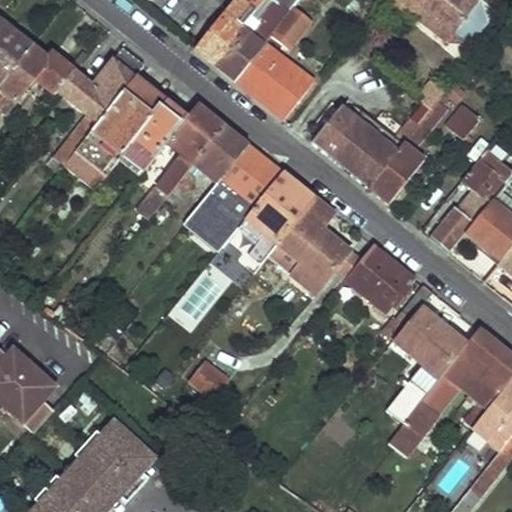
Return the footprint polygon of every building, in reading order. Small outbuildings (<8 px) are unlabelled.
[(235,0),(195,51),(213,66),(252,18),(255,15),(238,0),(235,0)] [(275,37),(293,51),(329,6),(322,0),(305,0),(292,16),(275,37)] [(354,0),(346,12),(366,28),(377,13),(360,0),(354,0)] [(390,0),(391,0),(414,20),(415,19),(420,22),(425,15),(454,38),(473,14),(466,8),(473,0),(390,0)] [(486,22),(481,4),(475,0),(473,0),(466,8),(473,14),(454,38),(425,15),(420,22),(448,45),(466,46),(486,22)] [(213,66),(236,84),(267,46),(275,37),(292,16),(278,4),(260,25),(252,18),(213,66)] [(0,89),(32,49),(0,25),(0,89)] [(236,84),(283,123),(316,85),(267,46),(236,84)] [(0,112),(7,117),(34,82),(55,98),(58,95),(75,75),(52,56),(48,61),(32,49),(0,89),(0,112)] [(55,160),(66,169),(135,81),(145,68),(121,52),(91,87),(75,75),(58,95),(87,121),(55,160)] [(66,169),(95,192),(121,161),(165,106),(135,81),(66,169)] [(313,144),(371,192),(406,147),(398,140),(351,101),(313,144)] [(406,147),(416,155),(450,113),(441,105),(435,113),(406,147)] [(121,161),(139,177),(170,142),(187,122),(165,106),(121,161)] [(142,209),(152,216),(156,213),(176,189),(226,128),(200,106),(187,122),(170,142),(185,154),(142,209)] [(398,140),(406,147),(435,113),(426,106),(398,140)] [(448,129),(466,143),(484,122),(466,108),(448,129)] [(176,189),(184,195),(204,171),(220,183),(250,146),(226,128),(176,189)] [(250,146),(220,183),(255,211),(285,175),(250,146)] [(371,192),(391,207),(427,164),(416,155),(406,147),(371,192)] [(511,179),(511,172),(489,153),(465,183),(476,192),(460,212),(475,225),(492,204),(511,179)] [(251,260),(260,269),(277,248),(316,200),(285,175),(255,211),(245,224),(267,240),(251,260)] [(237,218),(245,224),(255,211),(220,183),(209,196),(217,203),(237,218)] [(156,213),(165,219),(184,195),(176,189),(156,213)] [(186,225),(194,230),(217,203),(209,196),(186,225)] [(288,274),(314,295),(326,279),(348,255),(321,234),(337,216),(316,200),(277,248),(296,264),(288,274)] [(466,235),(501,262),(511,248),(511,221),(492,204),(475,225),(466,235)] [(431,240),(449,255),(466,235),(475,225),(460,212),(456,209),(431,240)] [(220,238),(228,245),(245,224),(237,218),(220,238)] [(345,282),(387,315),(417,281),(375,247),(360,264),(345,282)] [(498,265),(511,275),(511,248),(501,262),(498,265)] [(348,255),(326,279),(339,289),(345,282),(360,264),(348,255)] [(171,317),(190,332),(232,280),(213,265),(171,317)] [(395,321),(406,329),(420,311),(433,295),(424,287),(395,321)] [(399,440),(413,451),(460,388),(478,365),(488,373),(471,396),(483,405),(489,410),(510,380),(511,377),(511,359),(476,330),(463,345),(420,311),(406,329),(395,343),(391,347),(421,369),(440,382),(408,427),(399,440)] [(384,334),(395,343),(406,329),(395,321),(394,320),(384,334)] [(55,412),(44,402),(50,396),(44,392),(44,386),(31,374),(18,362),(12,363),(7,358),(0,351),(0,404),(34,435),(55,412)] [(13,351),(7,358),(12,363),(18,362),(26,362),(13,351)] [(204,361),(188,383),(213,402),(229,381),(204,361)] [(31,374),(35,370),(26,362),(18,362),(31,374)] [(460,388),(471,396),(488,373),(478,365),(460,388)] [(440,382),(421,369),(387,412),(408,427),(440,382)] [(35,370),(31,374),(44,386),(43,378),(35,370)] [(50,396),(56,389),(43,378),(44,386),(44,392),(50,396)] [(478,424),(473,431),(500,452),(511,435),(511,382),(510,380),(489,410),(478,424)] [(472,420),(478,424),(489,410),(483,405),(472,420)] [(140,452),(111,427),(101,438),(91,450),(80,462),(61,482),(50,494),(40,506),(34,511),(94,511),(89,508),(108,487),(121,498),(127,505),(149,480),(142,474),(130,463),(140,452)] [(91,450),(101,438),(97,434),(86,446),(91,450)] [(480,511),(511,469),(511,435),(500,452),(454,511),(480,511)] [(86,446),(75,457),(80,462),(91,450),(86,446)] [(142,474),(153,464),(140,452),(130,463),(142,474)] [(50,494),(61,482),(57,478),(46,490),(50,494)] [(108,487),(89,508),(94,511),(108,511),(121,498),(108,487)] [(46,490),(35,502),(40,506),(50,494),(46,490)]
